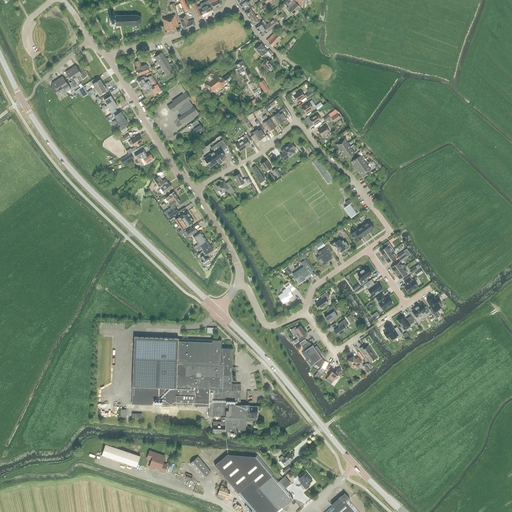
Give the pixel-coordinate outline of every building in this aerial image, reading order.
[(189,9),(184,0),(180,0),(185,11),(189,9)] [(197,7),(201,15),(213,10),(208,0),(204,3),(204,2),(200,4),(201,6),(197,7)] [(208,0),(209,1),(213,9),(222,5),(219,0),(208,0)] [(247,0),(244,0),(239,4),(242,8),(244,11),(251,6),(255,4),(252,0),(251,0),(249,2),(247,0)] [(293,14),(300,7),(293,1),(292,2),(290,0),(285,0),(283,3),(285,6),(287,4),(289,6),(287,8),(293,14)] [(201,15),(197,7),(195,3),(191,4),(197,17),(201,15)] [(250,8),(245,12),(254,25),(260,21),(258,20),(260,18),(257,15),(256,16),(250,8)] [(141,17),(136,15),(133,15),(132,15),(115,16),(115,18),(111,19),(111,23),(115,23),(115,26),(136,25),(137,25),(141,23),(142,23),(141,23),(142,18),(141,17)] [(168,35),(174,33),(177,32),(175,26),(178,25),(175,15),(163,19),(168,35)] [(268,20),(270,22),(273,28),(279,24),(277,21),(279,19),(276,15),(268,20)] [(193,20),(188,22),(187,20),(181,22),(184,30),(196,25),(193,20)] [(262,22),(255,27),(259,32),(262,36),(273,28),(270,22),(265,26),(263,24),(262,22)] [(272,47),(281,38),(275,32),(266,40),(272,47)] [(268,51),(261,43),(255,49),(261,57),(265,53),(268,56),(272,53),(269,49),(268,51)] [(156,65),(159,63),(166,59),(162,53),(155,57),(157,62),(154,64),(156,65)] [(158,72),(162,69),(170,65),(166,59),(159,63),(161,67),(157,70),(158,72)] [(141,65),(139,60),(135,62),(137,68),(135,69),(136,70),(135,71),(138,76),(143,74),(149,72),(146,64),(141,65)] [(237,73),(246,68),(242,61),(233,67),(237,73)] [(265,61),(261,64),(264,67),(267,71),(272,67),(273,65),(270,62),(270,63),(268,64),(267,63),(265,61)] [(162,69),(165,73),(162,75),(163,77),(166,75),(173,71),(170,65),(162,69)] [(76,77),(77,77),(80,75),(82,79),(87,76),(81,67),(78,69),(76,66),(71,69),(76,77)] [(77,83),(80,81),(77,77),(76,77),(71,69),(66,72),(71,81),(75,78),(77,83)] [(214,74),(210,69),(201,77),(204,82),(204,83),(206,86),(205,86),(212,96),(222,88),(221,87),(232,79),(228,74),(223,79),(217,72),(214,74)] [(144,76),(137,80),(140,86),(149,80),(150,79),(149,77),(147,78),(146,77),(145,78),(144,76)] [(63,88),(66,86),(69,90),(71,89),(68,84),(68,85),(63,77),(57,80),(63,88)] [(90,93),(103,85),(100,80),(97,81),(96,78),(92,80),(89,82),(91,85),(93,84),(95,88),(89,92),(90,93)] [(66,92),(63,88),(57,80),(52,83),(54,87),(51,88),(55,94),(58,92),(61,89),(64,94),(66,92)] [(152,86),(151,85),(149,80),(140,86),(144,91),(152,86)] [(263,80),(259,83),(265,93),(269,90),(263,80)] [(196,92),(200,89),(195,82),(191,84),(196,92)] [(152,87),(155,93),(161,90),(157,84),(154,86),(152,87)] [(107,90),(103,85),(90,93),(91,96),(95,93),(97,92),(100,95),(107,90)] [(81,88),(78,90),(80,92),(82,91),(86,96),(88,94),(83,86),(81,88)] [(297,101),(305,96),(301,91),(293,96),(297,101)] [(186,92),(184,94),(172,101),(173,102),(167,106),(172,113),(178,110),(182,115),(178,118),(182,125),(189,120),(190,120),(199,114),(194,107),(189,100),(191,99),(186,92)] [(264,97),(262,94),(249,102),(251,105),(264,97)] [(101,106),(103,108),(114,101),(111,96),(104,100),(107,105),(105,106),(104,105),(101,106)] [(103,108),(102,109),(103,111),(109,108),(111,110),(109,111),(111,114),(117,111),(115,108),(117,106),(114,101),(103,108)] [(307,104),(304,106),(302,107),(306,113),(313,108),(309,102),(307,104)] [(227,115),(222,107),(215,111),(220,119),(227,115)] [(276,114),(282,122),(287,119),(281,111),(276,114)] [(111,125),(111,126),(124,117),(121,112),(115,116),(118,121),(116,122),(114,121),(110,123),(111,125)] [(331,118),(334,122),(340,118),(337,113),(334,116),(331,118)] [(278,126),(282,122),(276,114),(272,117),(278,126)] [(314,125),(321,120),(317,114),(310,119),(314,125)] [(124,117),(111,126),(113,127),(119,123),(121,126),(120,127),(122,130),(127,127),(125,124),(127,123),(124,117)] [(273,129),(278,126),(272,117),(267,120),(273,129)] [(204,130),(197,120),(194,123),(197,127),(194,129),(197,134),(204,130)] [(269,132),(273,129),(267,120),(263,123),(269,132)] [(322,136),(329,131),(325,126),(318,131),(322,136)] [(255,131),(261,139),(266,136),(260,128),(255,131)] [(257,142),(261,139),(255,131),(250,134),(257,142)] [(248,142),(250,140),(247,134),(243,137),(244,139),(236,145),(240,152),(244,149),(250,145),(248,142)] [(142,141),(139,136),(131,140),(129,142),(131,145),(133,144),(135,146),(142,141)] [(339,149),(348,143),(344,138),(336,144),(339,149)] [(222,162),(223,161),(221,159),(225,156),(222,151),(227,147),(222,140),(216,145),(219,148),(204,159),(210,167),(218,162),(219,164),(220,164),(220,163),(221,163),(222,162)] [(293,150),(295,148),(292,143),(281,150),(283,153),(281,155),(284,160),(295,153),(293,150)] [(351,148),(348,143),(339,149),(342,154),(351,148)] [(354,153),(351,148),(342,154),(346,159),(354,153)] [(154,160),(150,153),(147,155),(144,150),(135,155),(138,161),(143,158),(147,164),(154,160)] [(135,158),(132,152),(122,158),(125,164),(135,158)] [(355,166),(364,160),(361,155),(352,161),(355,166)] [(266,172),(272,168),(267,160),(261,164),(266,172)] [(367,165),(364,160),(355,166),(359,171),(367,165)] [(371,170),(367,165),(359,171),(362,176),(371,170)] [(260,183),(265,179),(255,166),(252,168),(260,183)] [(277,178),(281,175),(276,168),(272,171),(277,178)] [(243,186),(248,184),(245,179),(243,180),(240,174),(234,177),(238,186),(242,184),(243,186)] [(162,181),(159,177),(154,180),(160,189),(161,188),(164,193),(168,191),(169,190),(172,188),(168,183),(165,179),(162,181)] [(231,194),(235,192),(231,187),(229,188),(224,182),(217,186),(220,190),(218,192),(221,196),(225,193),(224,192),(227,189),(231,194)] [(174,192),(165,198),(169,203),(177,197),(174,192)] [(171,207),(168,209),(170,211),(167,213),(170,217),(171,217),(178,212),(174,206),(181,202),(177,197),(169,203),(171,207)] [(350,201),(346,204),(348,207),(345,209),(352,219),(359,214),(350,201)] [(187,211),(175,220),(182,230),(194,221),(187,211)] [(368,233),(374,229),(369,221),(363,225),(368,233)] [(356,230),(362,238),(368,233),(363,225),(356,230)] [(197,232),(194,226),(184,233),(186,236),(187,235),(188,237),(189,236),(190,237),(197,232)] [(350,234),(356,242),(362,238),(356,230),(350,234)] [(193,236),(196,241),(204,236),(200,231),(193,236)] [(196,241),(200,246),(207,241),(204,236),(196,241)] [(335,242),(331,245),(334,250),(338,248),(340,251),(344,249),(345,250),(349,247),(346,242),(345,243),(343,240),(341,241),(340,240),(335,243),(335,242)] [(193,252),(194,254),(202,249),(203,251),(210,246),(207,241),(200,246),(194,249),(195,250),(193,252)] [(325,245),(322,241),(316,245),(319,250),(325,245)] [(384,249),(380,252),(384,257),(394,250),(393,248),(390,249),(388,246),(390,244),(388,241),(381,246),(381,247),(382,246),(384,249)] [(210,246),(203,251),(206,256),(214,251),(210,246)] [(325,248),(318,252),(320,255),(316,258),(322,266),(328,262),(327,261),(332,258),(325,248)] [(394,250),(384,257),(388,263),(396,257),(393,254),(395,251),(394,250)] [(205,258),(203,255),(201,257),(205,264),(206,265),(211,262),(207,257),(205,258)] [(293,275),(299,283),(303,280),(302,279),(310,273),(310,272),(313,270),(305,260),(301,263),(304,267),(293,275)] [(399,262),(391,268),(395,274),(406,266),(405,265),(402,266),(399,262)] [(406,266),(395,274),(399,279),(407,273),(405,270),(407,268),(406,266)] [(361,272),(358,274),(361,279),(359,281),(362,285),(367,281),(365,278),(368,276),(371,274),(367,268),(363,270),(360,272),(361,272)] [(405,286),(404,287),(409,293),(418,286),(413,280),(412,281),(410,277),(404,281),(407,285),(405,287),(405,286)] [(368,289),(373,296),(382,289),(377,283),(374,285),(373,283),(374,283),(371,280),(365,284),(368,289)] [(292,285),(291,285),(289,282),(284,285),(286,288),(282,291),(283,292),(278,296),(281,299),(284,304),(289,300),(289,299),(293,296),(291,292),(295,289),(292,285)] [(319,309),(328,303),(326,300),(329,298),(325,293),(320,296),(322,299),(315,304),(319,309)] [(380,303),(379,304),(383,310),(392,303),(388,297),(385,299),(384,298),(384,297),(382,294),(376,298),(380,303)] [(433,297),(427,301),(432,308),(429,310),(435,319),(440,316),(436,310),(441,307),(438,304),(441,303),(438,297),(435,299),(433,297)] [(334,305),(326,311),(329,315),(325,318),(328,323),(338,316),(334,311),(337,309),(334,305)] [(424,308),(421,305),(418,307),(418,306),(415,308),(416,309),(412,311),(416,317),(425,311),(426,314),(430,312),(426,307),(424,308)] [(404,316),(398,320),(404,330),(410,325),(414,322),(410,316),(406,319),(404,316)] [(338,336),(345,331),(346,332),(349,330),(346,326),(348,325),(345,319),(338,324),(340,327),(334,330),(338,336)] [(301,325),(296,328),(295,327),(291,330),(295,336),(296,335),(298,338),(300,341),(307,337),(305,334),(306,333),(301,325)] [(395,332),(391,325),(385,329),(386,331),(384,333),(387,338),(390,336),(392,339),(397,336),(398,338),(402,335),(398,330),(395,332)] [(221,341),(135,337),(133,392),(132,392),(132,400),(133,400),(132,403),(138,404),(209,407),(209,416),(221,417),(221,422),(213,422),(213,425),(213,431),(225,432),(225,431),(226,431),(228,431),(228,432),(237,432),(237,434),(239,434),(239,432),(241,432),(241,430),(245,430),(246,421),(251,421),(257,421),(257,417),(258,406),(249,406),(249,405),(239,405),(240,390),(241,391),(241,384),(232,384),(232,390),(231,390),(231,383),(232,383),(232,372),(231,372),(231,371),(234,371),(235,367),(231,367),(231,366),(232,366),(233,349),(221,348),(221,341)] [(308,341),(300,346),(302,352),(302,353),(303,353),(308,360),(320,351),(317,346),(314,348),(313,345),(310,347),(309,345),(311,343),(308,341)] [(368,362),(377,357),(369,345),(366,348),(364,345),(359,349),(364,355),(365,354),(366,356),(365,357),(368,362)] [(322,354),(320,351),(308,360),(311,365),(313,364),(321,368),(325,361),(324,362),(319,359),(322,358),(322,357),(321,358),(320,355),(322,354)] [(356,366),(361,363),(358,357),(355,359),(353,356),(348,360),(351,366),(354,364),(356,366)] [(339,376),(343,374),(340,368),(336,370),(337,370),(334,373),(332,371),(328,377),(333,381),(337,375),(339,375),(339,376)] [(102,455),(109,458),(113,447),(106,444),(102,455)] [(112,459),(116,460),(119,449),(113,447),(109,458),(112,459)] [(116,460),(122,462),(126,451),(119,449),(116,460)] [(126,451),(122,462),(129,464),(133,454),(126,451)] [(162,463),(164,456),(150,451),(147,458),(152,460),(150,467),(155,469),(156,466),(160,468),(159,470),(164,472),(167,465),(162,463)] [(253,454),(228,452),(213,464),(253,511),(273,511),(291,497),(254,454),(253,454)] [(140,456),(133,454),(129,464),(136,467),(140,456)] [(290,462),(293,459),(289,454),(284,458),(282,456),(279,458),(281,461),(279,462),(284,467),(285,466),(286,467),(290,463),(290,462)] [(198,456),(190,463),(203,478),(211,472),(198,456)] [(306,473),(305,473),(298,479),(301,481),(300,482),(306,489),(309,486),(308,484),(312,480),(306,473)] [(282,478),(288,486),(291,483),(285,476),(282,478)] [(350,499),(345,493),(339,498),(340,500),(336,503),(337,504),(334,507),(333,506),(326,511),(357,511),(348,501),(350,499)]
